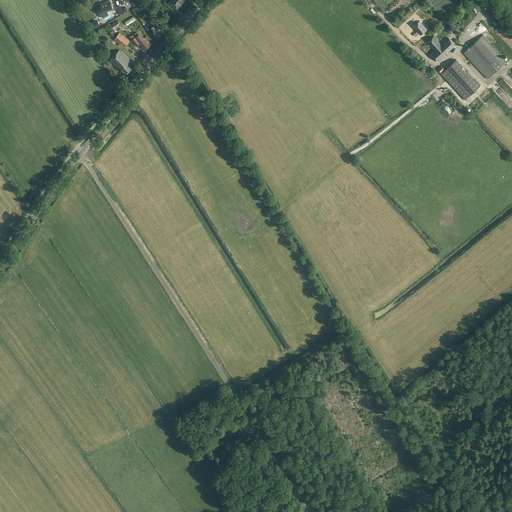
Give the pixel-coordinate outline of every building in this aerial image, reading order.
[(177,0),(166,0),(164,3),(170,8),(172,5),(177,8),(179,6),(179,7),(182,4),(181,3),(177,0)] [(100,4),(101,7),(98,8),(99,12),(102,17),(108,14),(106,10),(112,8),(110,1),(103,3),(100,4)] [(415,2),(410,7),(413,11),(419,6),(415,2)] [(479,3),(473,9),(476,12),(482,6),(479,3)] [(125,7),(122,9),(120,5),(116,7),(118,11),(121,15),(127,11),(125,7)] [(133,16),(125,22),(127,25),(136,20),(133,16)] [(151,28),(150,28),(156,37),(161,33),(157,27),(158,26),(156,22),(159,20),(156,17),(150,22),(151,24),(150,27),(151,28)] [(118,21),(111,25),(115,32),(122,28),(118,21)] [(420,35),(427,29),(419,21),(413,27),(417,32),(414,35),(415,37),(419,34),(420,35)] [(124,48),(130,41),(119,33),(114,40),(117,42),(124,48)] [(139,34),(135,37),(131,40),(136,46),(139,43),(144,50),(150,46),(143,37),(142,38),(139,34)] [(487,78),(506,61),(483,35),(463,53),(487,78)] [(434,50),(430,54),(438,62),(444,55),(443,54),(446,52),(447,53),(455,46),(448,38),(441,44),(434,36),(427,43),(434,50)] [(119,50),(109,60),(120,71),(121,69),(126,74),(131,68),(127,64),(130,61),(119,50)] [(465,99),(480,85),(456,59),(441,73),(465,99)] [(437,74),(424,61),(420,65),(433,78),(437,74)] [(454,107),(450,104),(445,111),(450,114),(454,107)]
